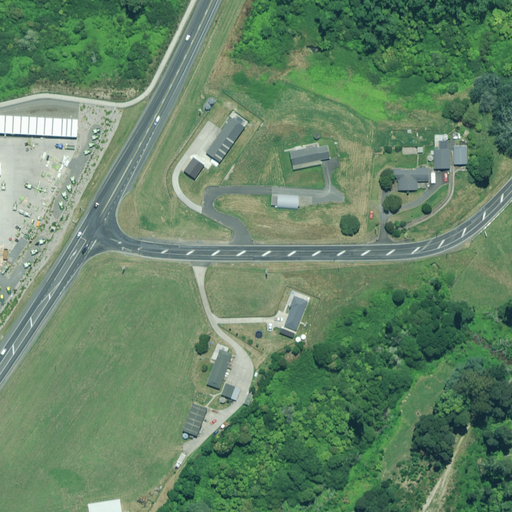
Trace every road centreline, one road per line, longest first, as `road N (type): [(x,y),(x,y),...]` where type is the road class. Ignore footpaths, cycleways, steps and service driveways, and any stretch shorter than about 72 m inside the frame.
road 1 (tertiary): [(93,231),(177,251),(416,250),(463,232),(511,188)]
road 2 (primary): [(93,231),(213,0)]
road 3 (primary): [(0,371),(93,231)]
